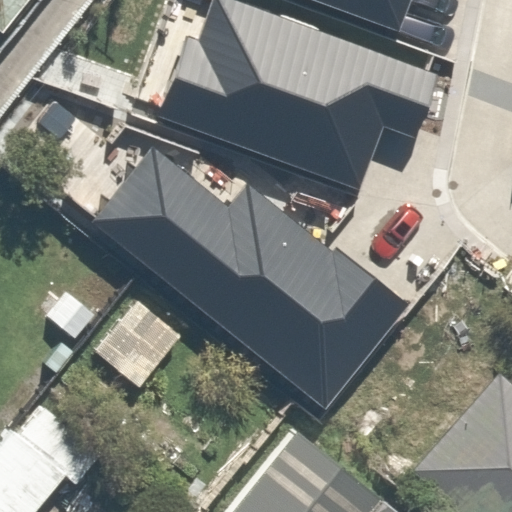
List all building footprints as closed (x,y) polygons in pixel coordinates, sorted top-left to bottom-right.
[(0,0),(0,30),(1,32),(26,0),(0,0)] [(134,0),(132,5),(170,19),(177,0),(134,0)] [(365,54),(373,57),(393,0),(218,0),(320,37),(313,56),(358,73),(365,54)] [(371,139),(290,108),(253,213),(333,243),(371,139)] [(245,243),(208,227),(172,305),(203,331),(245,243)] [(95,306),(65,280),(35,316),(64,341),(95,306)] [(411,468),(461,511),(511,511),(511,391),(493,375),(411,468)] [(230,428),(175,389),(140,438),(194,477),(230,428)] [(0,511),(22,511),(85,438),(35,397),(0,437),(0,511)] [(293,424),(212,511),(370,511),(379,503),(293,424)]
